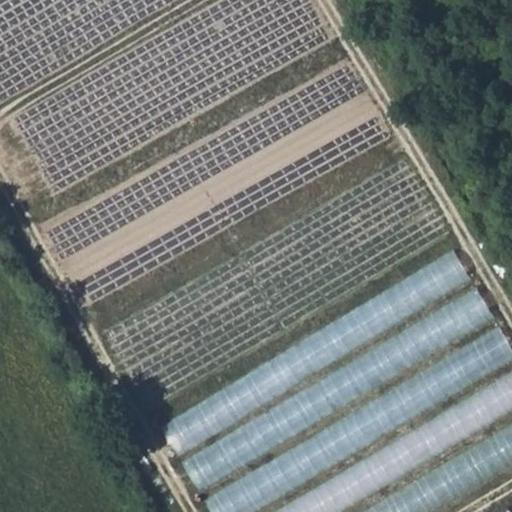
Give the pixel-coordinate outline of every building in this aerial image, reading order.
[(177,448),(480,285),(464,254),(160,417),(177,448)] [(486,295),(182,452),(198,483),(502,326),(486,295)] [(511,335),(511,333),(203,488),(215,511),(235,511),(511,373),(511,335)] [(340,511),(511,415),(511,376),(271,511),(340,511)] [(511,428),(361,511),(434,511),(511,469),(511,428)]
